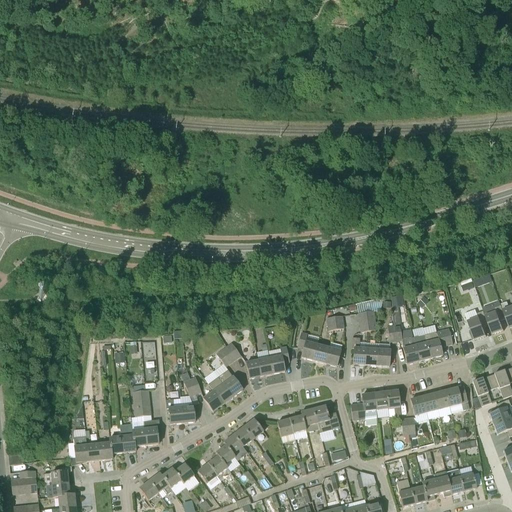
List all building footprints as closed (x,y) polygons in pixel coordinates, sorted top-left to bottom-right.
[(404,307),(402,297),(391,299),(393,310),(404,307)] [(358,315),(373,313),(382,311),(380,300),(356,305),(358,315)] [(511,307),(503,311),(506,320),(509,330),(511,329),(511,302),(511,303),(511,307)] [(496,314),(485,318),(488,326),(492,336),(503,332),(503,331),(500,322),(505,320),(506,320),(503,311),(501,306),(494,309),(496,314)] [(488,326),(485,318),(483,312),(477,315),(478,319),(467,323),(471,333),(469,333),(472,341),(474,340),(474,341),(474,342),(486,338),(486,337),(482,327),(488,325),(488,326)] [(358,322),(374,320),(373,313),(358,315),(357,315),(358,322)] [(327,326),(343,324),(342,317),(326,320),(327,326)] [(358,322),(359,329),(375,326),(374,320),(358,322)] [(343,324),(327,326),(328,332),(344,330),(343,324)] [(401,343),(401,340),(399,326),(393,327),(395,343),(401,343)] [(389,344),(395,343),(393,327),(387,327),(389,344)] [(442,331),(446,347),(452,346),(448,330),(442,331)] [(424,336),(430,360),(442,357),(440,349),(446,347),(442,331),(436,333),(424,336)] [(301,359),(313,362),(317,346),(305,343),(307,335),(301,333),(299,340),(297,349),(303,351),(301,359)] [(419,363),(430,360),(424,336),(418,337),(417,337),(414,338),(413,339),(413,340),(412,339),(419,363)] [(407,366),(419,363),(412,339),(411,338),(401,340),(401,343),(402,346),(407,366)] [(353,366),(365,367),(366,350),(359,349),(359,340),(352,339),(351,350),(353,350),(353,356),(353,366)] [(225,348),(235,361),(240,358),(231,344),(225,348)] [(313,362),(324,365),(328,348),(317,346),(313,362)] [(220,352),(230,365),(235,361),(225,348),(220,352)] [(269,359),(272,376),(285,373),(283,365),(289,364),(287,354),(286,348),(279,349),(281,357),(269,359)] [(328,348),(324,365),(336,368),(341,352),(328,348)] [(365,367),(376,368),(377,350),(366,350),(365,367)] [(377,350),(376,368),(389,368),(390,351),(377,350)] [(230,365),(220,352),(216,355),(225,369),(230,365)] [(125,364),(124,354),(114,355),(115,365),(125,364)] [(261,378),(272,376),(269,359),(257,361),(261,378)] [(209,366),(215,372),(222,366),(216,360),(209,366)] [(249,380),(261,378),(257,361),(246,364),(249,380)] [(504,372),(494,376),(498,389),(503,400),(511,397),(511,394),(509,385),(511,383),(511,369),(507,371),(507,372),(504,372)] [(217,379),(232,399),(242,392),(227,371),(217,379)] [(482,380),(472,383),(479,402),(481,408),(491,404),(487,393),(498,389),(494,376),(485,379),(483,380),(482,380)] [(189,381),(195,396),(201,394),(195,379),(189,381)] [(208,386),(212,392),(223,406),(232,399),(217,379),(208,386)] [(189,398),(195,396),(189,381),(183,383),(189,398)] [(462,412),(469,410),(463,388),(457,390),(457,389),(444,393),(449,408),(450,415),(462,412)] [(133,400),(148,399),(148,392),(132,394),(133,400)] [(212,392),(203,399),(213,413),(223,406),(212,392)] [(400,418),(399,402),(398,392),(385,394),(387,410),(393,409),(395,419),(400,418)] [(437,411),(449,408),(444,393),(433,396),(437,411)] [(376,411),(387,410),(385,394),(374,395),(376,411)] [(363,413),(376,411),(374,395),(362,397),(363,405),(356,406),(358,422),(364,421),(363,413)] [(426,414),(437,411),(433,396),(422,398),(426,414)] [(428,421),(426,414),(422,398),(410,401),(414,418),(416,424),(428,421)] [(134,407),(149,405),(148,399),(133,400),(134,407)] [(170,426),(182,425),(181,408),(173,409),(172,401),(165,402),(166,412),(169,411),(170,426)] [(499,412),(489,415),(493,426),(511,418),(508,408),(510,407),(508,401),(497,406),(499,412)] [(479,402),(472,404),(475,410),(481,408),(479,402)] [(352,422),(358,422),(356,406),(350,407),(352,422)] [(181,408),(182,425),(195,424),(193,407),(181,408)] [(339,429),(335,414),(328,416),(325,407),(313,411),(316,425),(319,434),(339,429)] [(304,428),(316,425),(313,411),(300,414),(304,428)] [(305,432),(304,428),(300,414),(295,415),(296,419),(289,421),(293,436),(305,432)] [(511,418),(493,426),(497,436),(507,433),(509,438),(511,437),(511,418)] [(144,430),(146,447),(158,446),(157,435),(160,434),(158,421),(143,423),(144,430)] [(253,441),(255,439),(263,433),(254,421),(244,429),(253,441)] [(280,439),(293,436),(289,421),(277,424),(280,439)] [(121,427),(122,437),(124,454),(135,453),(135,448),(133,437),(133,431),(131,431),(131,426),(121,427)] [(243,448),(253,441),(244,429),(234,436),(243,448)] [(135,448),(146,447),(144,430),(133,431),(133,437),(135,448)] [(447,432),(448,440),(455,438),(454,431),(447,432)] [(456,432),(458,440),(466,438),(464,431),(456,432)] [(233,456),(243,448),(234,436),(224,444),(233,456)] [(111,456),(124,454),(122,437),(108,439),(109,444),(110,444),(111,456)] [(76,465),(88,463),(86,446),(85,440),(85,438),(73,439),(76,465)] [(511,446),(511,448),(503,452),(507,462),(511,460),(511,442),(511,443),(511,446)] [(110,444),(109,444),(98,445),(100,462),(112,461),(111,456),(110,444)] [(235,459),(233,456),(224,444),(219,447),(221,451),(215,455),(225,467),(235,459)] [(88,463),(100,462),(98,445),(86,446),(88,463)] [(345,452),(337,454),(339,461),(346,459),(345,452)] [(227,470),(226,469),(225,467),(215,455),(211,458),(213,461),(208,466),(217,478),(227,470)] [(9,467),(22,465),(22,462),(18,456),(8,457),(9,467)] [(181,483),(183,486),(186,484),(194,478),(185,466),(179,470),(176,467),(172,470),(181,483)] [(206,485),(217,478),(208,466),(197,473),(206,485)] [(471,468),(458,471),(464,493),(476,490),(471,468)] [(171,490),(181,483),(172,470),(166,475),(164,471),(159,475),(171,490)] [(446,474),(447,477),(446,477),(451,496),(464,493),(458,471),(446,474)] [(46,488),(68,485),(67,473),(43,476),(44,487),(46,487),(46,488)] [(275,484),(279,481),(274,473),(270,475),(275,484)] [(166,496),(172,492),(170,490),(171,490),(159,475),(149,482),(158,494),(162,491),(166,496)] [(442,494),(443,498),(451,496),(446,477),(434,480),(438,496),(442,494)] [(422,488),(423,488),(427,503),(435,501),(434,497),(438,496),(434,480),(421,484),(422,488)] [(245,481),(239,485),(244,491),(250,487),(245,481)] [(156,496),(158,494),(149,482),(139,490),(148,502),(156,496)] [(58,499),(58,498),(69,496),(68,485),(46,488),(47,500),(53,499),(58,499)] [(427,503),(423,488),(422,488),(410,491),(414,506),(427,503)] [(402,509),(414,506),(410,491),(398,494),(402,509)] [(58,498),(58,499),(59,511),(76,509),(74,496),(69,496),(58,498)] [(250,506),(248,499),(239,502),(241,509),(250,506)]
